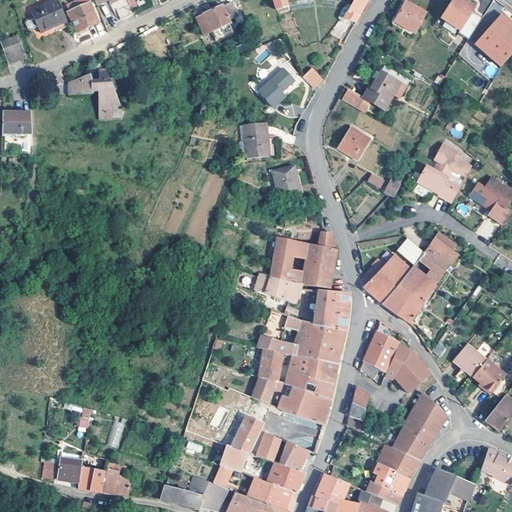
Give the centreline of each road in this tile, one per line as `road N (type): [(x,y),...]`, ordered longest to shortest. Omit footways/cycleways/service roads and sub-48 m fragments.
road 1 (residential): [(344,240),(314,128),(379,0)]
road 2 (residential): [(0,87),(193,0)]
road 3 (residential): [(301,511),(336,429),(358,312)]
road 4 (residential): [(344,240),(422,218),(448,221),(511,268)]
road 5 (residential): [(358,312),(384,316),(424,349),(465,434)]
road 6 (residential): [(56,489),(187,511)]
